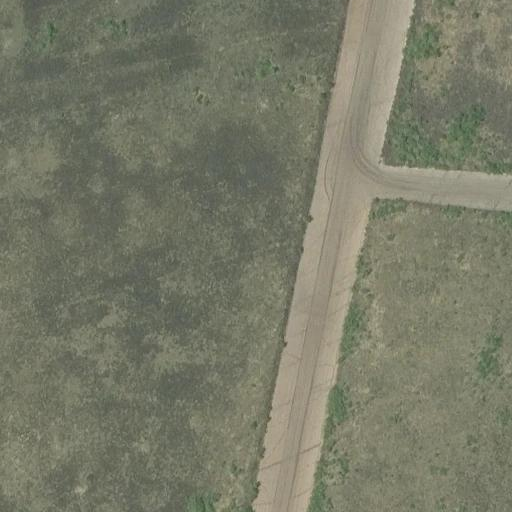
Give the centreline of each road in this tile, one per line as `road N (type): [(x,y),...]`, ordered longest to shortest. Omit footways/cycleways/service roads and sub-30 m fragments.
road 1 (track): [(381,0),(277,511)]
road 2 (track): [(511,194),(346,174)]
